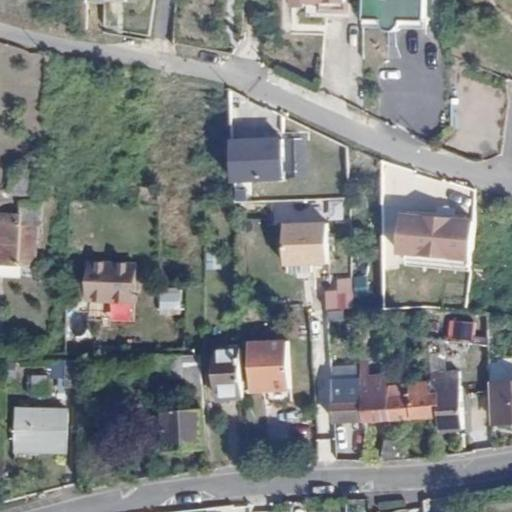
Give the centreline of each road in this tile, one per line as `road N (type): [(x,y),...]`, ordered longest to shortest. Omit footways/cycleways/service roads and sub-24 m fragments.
road 1 (residential): [(0,30),(232,79),(511,188)]
road 2 (residential): [(71,511),(212,484),(450,472),(511,461)]
